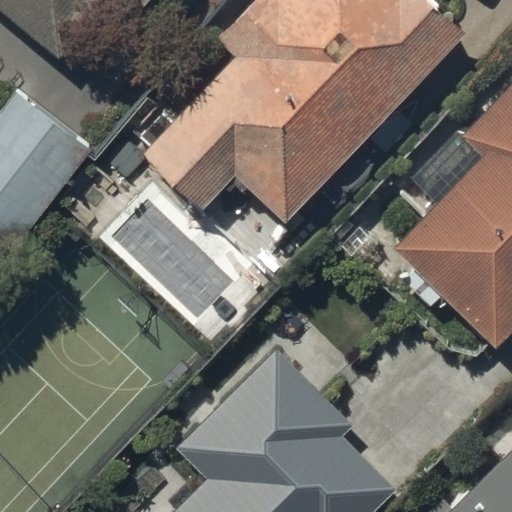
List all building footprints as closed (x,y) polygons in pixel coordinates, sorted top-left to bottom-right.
[(19,0),(65,38),(97,0),(19,0)] [(463,16),(446,0),(250,0),(231,21),(247,36),(151,137),(208,192),(245,154),(290,197),(463,16)] [(511,78),(470,122),(486,138),(396,231),(498,329),(511,314),(511,78)] [(88,139),(25,86),(0,114),(0,217),(13,228),(88,139)] [(174,216),(114,163),(23,263),(61,296),(86,267),(111,288),(174,216)] [(344,412),(280,347),(189,436),(219,466),(171,511),(355,511),(390,478),(335,422),(344,412)] [(511,511),(511,431),(427,511),(511,511)]
